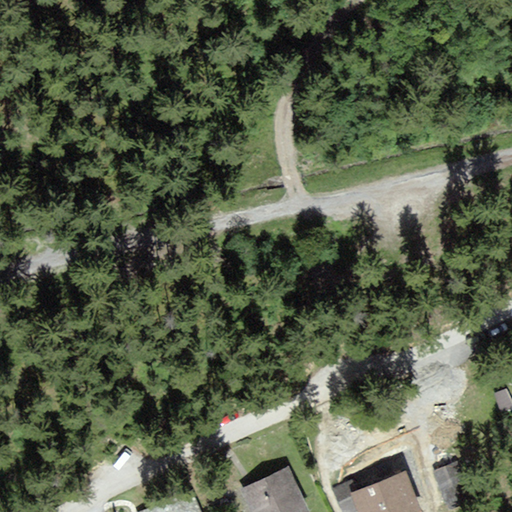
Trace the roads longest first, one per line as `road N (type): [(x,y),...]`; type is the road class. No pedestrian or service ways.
road 1 (track): [(511,155),(0,279)]
road 2 (track): [(68,511),(511,307)]
